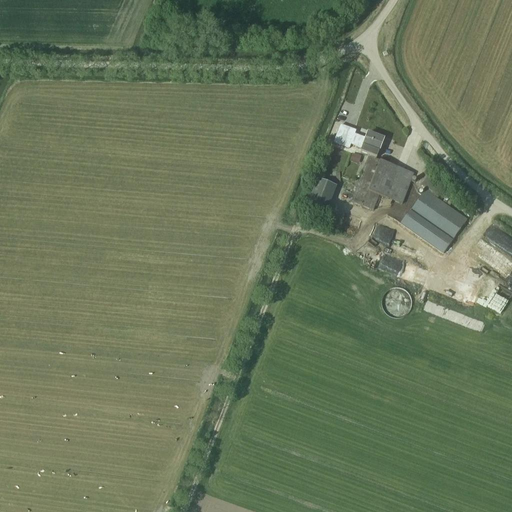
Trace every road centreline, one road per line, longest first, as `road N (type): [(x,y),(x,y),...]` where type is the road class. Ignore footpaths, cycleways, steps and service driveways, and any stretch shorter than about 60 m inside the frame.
road 1 (unclassified): [(363,41),(271,64),(0,59)]
road 2 (unclassified): [(511,214),(442,157),(363,41)]
